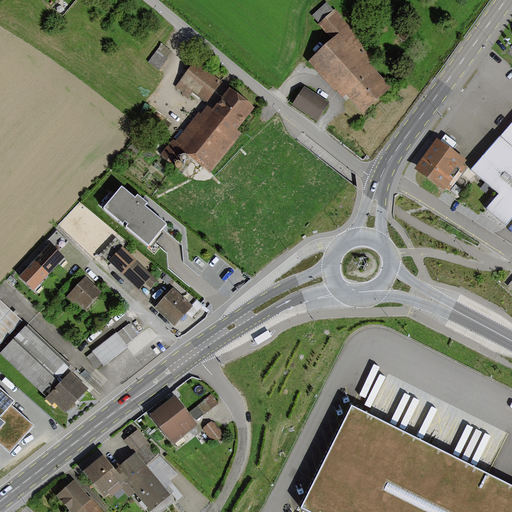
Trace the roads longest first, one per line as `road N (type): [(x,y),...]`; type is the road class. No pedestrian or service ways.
road 1 (residential): [(148,0),(380,176)]
road 2 (primary): [(0,501),(193,351)]
road 3 (primary): [(380,176),(505,0)]
road 4 (residential): [(213,511),(241,455),(243,430),(236,404),(193,351)]
road 5 (unknown): [(193,351),(70,243)]
road 6 (primary): [(217,335),(286,306),(351,293)]
road 7 (secondary): [(386,281),(511,339)]
road 8 (primary): [(332,262),(257,302),(217,335)]
